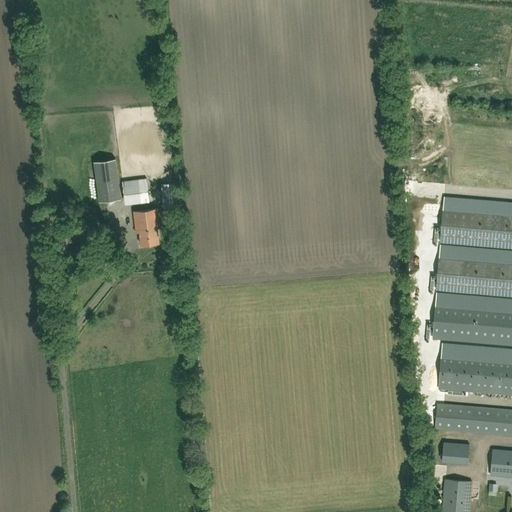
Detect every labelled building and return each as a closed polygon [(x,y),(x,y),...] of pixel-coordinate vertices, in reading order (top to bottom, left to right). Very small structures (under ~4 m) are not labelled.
[(94,162),(99,202),(121,199),(115,159),(94,162)] [(125,198),(149,195),(147,178),(123,181),(125,198)] [(175,183),(161,184),(163,208),(177,206),(175,183)] [(440,242),(511,248),(511,202),(444,197),(443,206),(440,242)] [(157,227),(160,227),(158,208),(134,211),(136,230),(139,230),(141,245),(159,243),(157,227)] [(439,254),(436,290),(511,296),(511,250),(440,245),(439,254)] [(432,338),(511,344),(511,299),(436,293),(435,302),(432,338)] [(438,388),(511,394),(511,349),(442,343),(441,352),(438,388)] [(435,428),(511,434),(511,410),(437,404),(435,428)] [(468,463),(470,444),(444,442),(442,461),(468,463)] [(511,477),(511,450),(493,448),(490,475),(511,477)] [(470,511),(473,481),(445,479),(441,511),(470,511)] [(492,484),(492,496),(499,496),(500,484),(492,484)]
